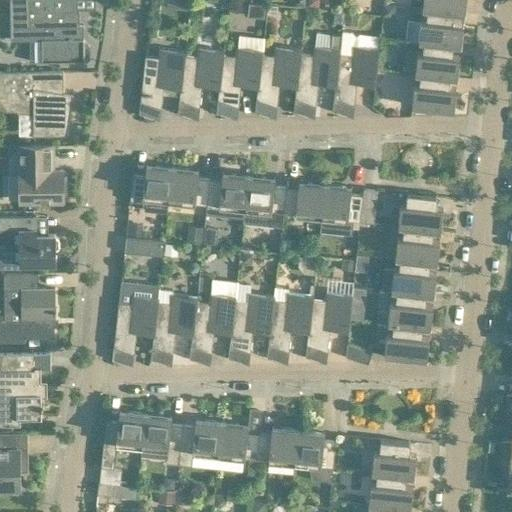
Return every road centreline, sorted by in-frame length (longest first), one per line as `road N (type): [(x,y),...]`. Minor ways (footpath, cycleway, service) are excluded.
road 1 (residential): [(113,132),(494,132)]
road 2 (residential): [(86,374),(466,369)]
road 3 (residential): [(86,374),(113,132)]
road 4 (residential): [(466,369),(494,132)]
road 5 (residential): [(450,511),(466,369)]
road 6 (residential): [(72,511),(86,374)]
road 7 (residential): [(494,132),(509,0)]
road 8 (residential): [(113,132),(127,0)]
